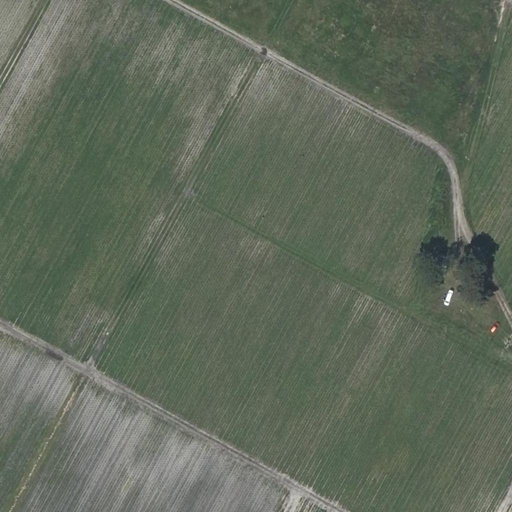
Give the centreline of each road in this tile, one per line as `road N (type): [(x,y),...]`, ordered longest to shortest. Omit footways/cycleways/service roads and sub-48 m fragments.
road 1 (track): [(511,319),(460,221),(452,167),(439,148),(173,0)]
road 2 (track): [(341,511),(0,322)]
